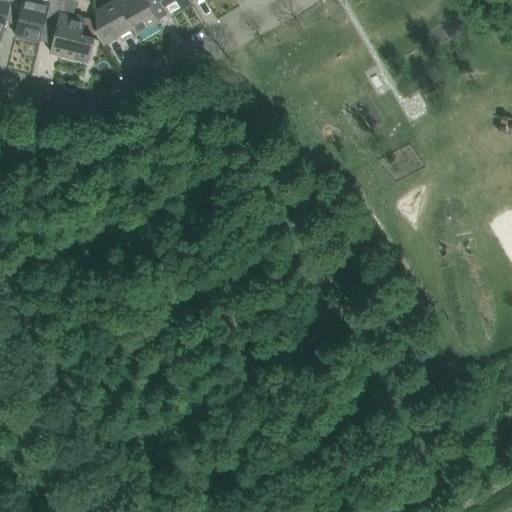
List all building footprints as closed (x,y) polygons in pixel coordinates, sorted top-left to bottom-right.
[(0,0),(0,31),(3,32),(8,11),(10,0),(0,0)] [(10,0),(8,11),(20,14),(15,35),(40,41),(45,21),(49,2),(48,2),(48,0),(10,0)] [(95,37),(82,34),(86,18),(73,15),(76,0),(48,0),(48,2),(49,2),(45,21),(57,25),(50,52),(89,61),(95,37)] [(159,21),(158,20),(169,14),(160,0),(116,0),(96,12),(98,35),(103,45),(133,28),(137,35),(159,21)] [(160,0),(169,14),(170,15),(192,2),(191,0),(160,0)]
